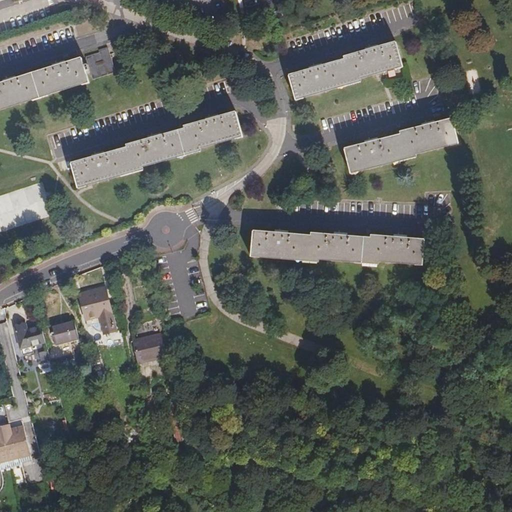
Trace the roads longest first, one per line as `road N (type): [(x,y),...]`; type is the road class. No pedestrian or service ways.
road 1 (residential): [(176,225),(276,151),(276,81),(251,60),(82,0)]
road 2 (residential): [(176,225),(0,298)]
